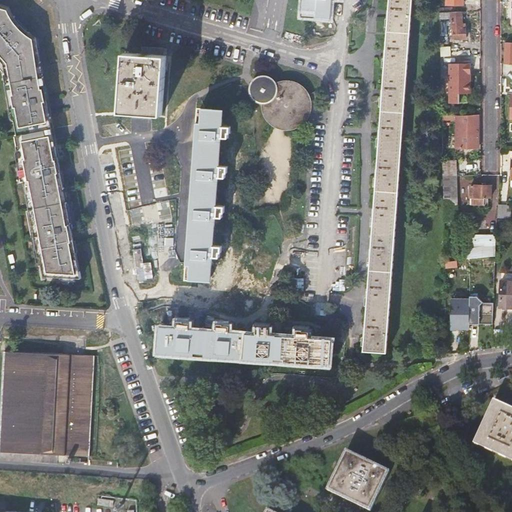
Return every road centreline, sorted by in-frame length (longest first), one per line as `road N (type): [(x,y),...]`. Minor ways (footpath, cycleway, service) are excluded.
road 1 (residential): [(185,486),(118,298),(64,0)]
road 2 (residential): [(185,486),(347,428),(464,364),(511,355)]
road 3 (residential): [(103,0),(339,60)]
road 4 (residential): [(320,301),(339,60)]
road 5 (residential): [(487,0),(490,174)]
